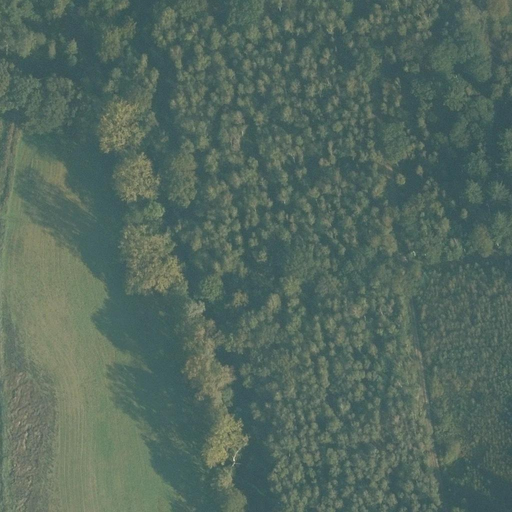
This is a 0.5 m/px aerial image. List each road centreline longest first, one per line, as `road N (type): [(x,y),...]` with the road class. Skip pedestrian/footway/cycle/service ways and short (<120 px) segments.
road 1 (track): [(404,272),(273,294),(218,241),(188,171),(163,162)]
road 2 (track): [(404,272),(359,0)]
road 3 (track): [(445,511),(404,272)]
